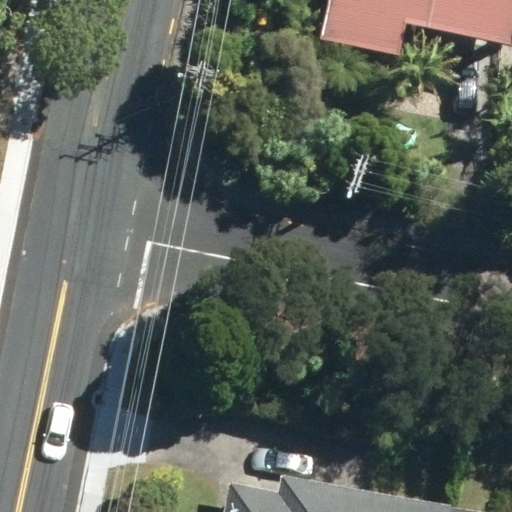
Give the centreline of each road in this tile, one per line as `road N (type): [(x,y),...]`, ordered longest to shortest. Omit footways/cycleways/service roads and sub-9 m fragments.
road 1 (residential): [(78,228),(511,313)]
road 2 (secondary): [(21,511),(78,228)]
road 3 (secondary): [(78,228),(123,0)]
